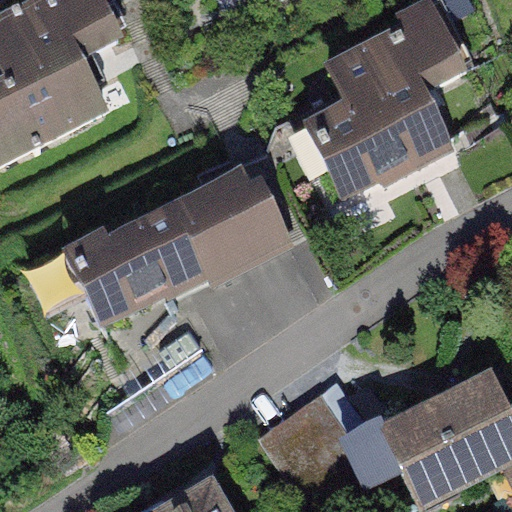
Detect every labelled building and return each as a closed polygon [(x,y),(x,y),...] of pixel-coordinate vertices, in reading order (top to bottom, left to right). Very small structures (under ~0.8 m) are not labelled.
[(98,0),(75,0),(0,37),(0,169),(108,116),(81,62),(119,42),(98,0)] [(357,127),(316,148),(344,203),(451,148),(426,99),(467,78),(440,25),(333,80),(357,127)] [(256,179),(73,272),(102,329),(210,274),(217,288),(292,250),(256,179)] [(353,450),(345,454),(368,500),(382,492),(407,480),(422,510),(511,465),(511,421),(497,391),(388,445),(383,435),(353,450)] [(353,450),(325,411),(272,448),(315,511),(367,511),(386,499),(382,492),(368,500),(345,454),(353,450)] [(217,511),(212,503),(196,511),(171,511),(172,511),(164,510),(160,511),(217,511)]
